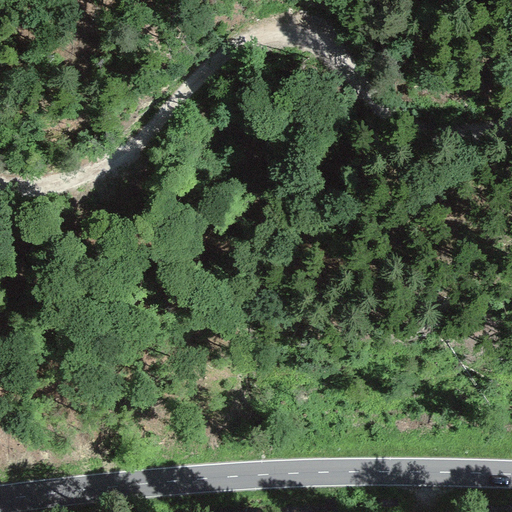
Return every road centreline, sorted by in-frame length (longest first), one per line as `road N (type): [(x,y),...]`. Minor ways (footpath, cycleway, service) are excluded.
road 1 (track): [(0,188),(63,182),(110,161),(210,67),(268,36),(311,41),(391,123),(409,131),(511,122)]
road 2 (secondary): [(511,475),(280,473),(0,499)]
